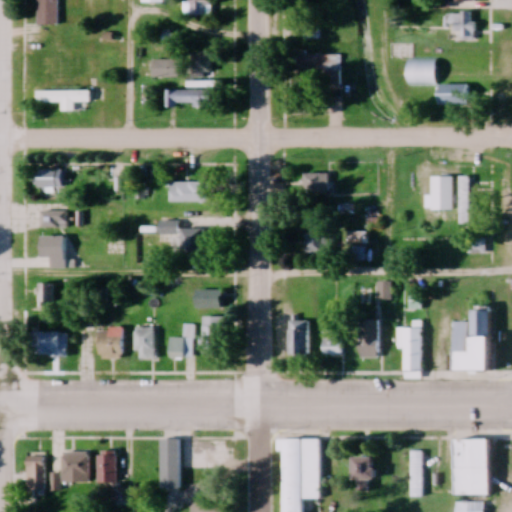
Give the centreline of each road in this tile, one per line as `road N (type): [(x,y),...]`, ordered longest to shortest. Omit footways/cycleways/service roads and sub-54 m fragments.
road 1 (residential): [(260,511),(259,0)]
road 2 (residential): [(511,408),(0,408)]
road 3 (residential): [(511,141),(0,141)]
road 4 (residential): [(1,511),(0,276)]
